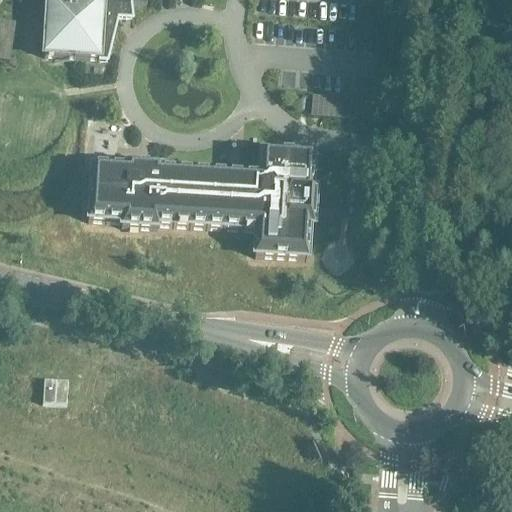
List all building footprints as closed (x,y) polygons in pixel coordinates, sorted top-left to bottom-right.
[(103,0),(104,0),(100,0),(43,0),(40,62),(53,63),(53,65),(73,66),(74,64),(102,66),(102,63),(110,63),(113,19),(129,20),(130,7),(146,8),(146,5),(145,5),(145,0),(103,0)] [(340,4),(340,18),(368,19),(369,5),(340,4)] [(264,15),(263,37),(368,42),(368,30),(304,27),(305,17),(264,15)] [(0,61),(9,63),(15,24),(0,22),(0,61)] [(328,140),(328,152),(344,153),(345,140),(328,140)] [(91,172),(87,225),(121,227),(120,231),(157,233),(157,229),(255,235),(253,260),(306,264),(308,230),(312,230),(313,216),(314,208),(315,194),(311,194),(313,160),(260,157),(258,182),(241,181),(228,180),(160,176),(161,172),(149,171),(136,171),(124,170),(124,174),(91,172)] [(66,386),(44,384),(42,408),(65,409),(66,386)] [(76,453),(67,486),(112,499),(114,489),(125,491),(122,502),(159,511),(172,511),(180,485),(215,494),(223,463),(212,460),(220,429),(164,413),(161,425),(101,408),(87,456),(76,453)]
